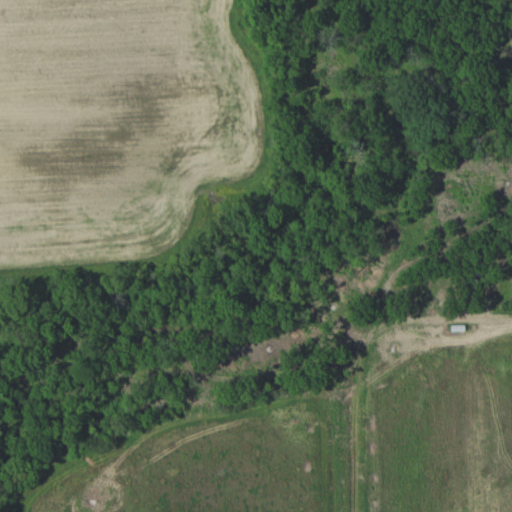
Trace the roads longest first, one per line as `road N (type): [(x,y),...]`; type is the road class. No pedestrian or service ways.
road 1 (residential): [(511,186),(492,186),(471,200),(374,292),(192,382),(155,424),(140,472),(105,511)]
road 2 (residential): [(511,337),(433,336),(374,292)]
road 3 (residential): [(404,0),(443,48),(489,75),(511,78)]
